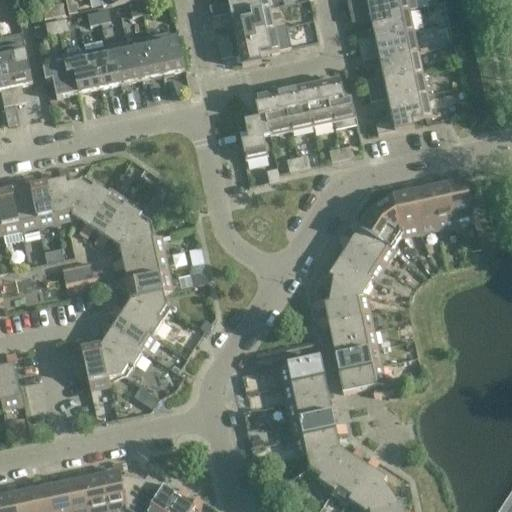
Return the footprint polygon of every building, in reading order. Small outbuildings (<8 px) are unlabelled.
[(95,0),(98,13),(142,3),(141,0),(95,0)] [(212,21),(231,17),(233,27),(252,22),(251,15),(270,11),(267,0),(247,0),(248,2),(228,6),(229,7),(221,8),(221,7),(210,10),(212,21)] [(406,0),(366,0),(347,4),(352,26),(371,22),(372,29),(392,25),(390,17),(409,13),(406,0)] [(153,17),(151,5),(140,7),(143,19),(153,17)] [(140,7),(130,10),(132,22),(143,19),(140,7)] [(63,8),(52,10),(55,22),(65,19),(63,8)] [(55,22),(52,10),(42,12),(44,24),(55,22)] [(252,22),(233,27),(237,48),(257,44),(255,37),(274,33),(270,11),(251,15),(252,22)] [(414,34),(409,13),(390,17),(392,25),(372,29),(374,40),(358,43),(360,53),(396,46),(395,38),(414,34)] [(98,17),(100,28),(111,26),(108,14),(98,17)] [(100,28),(98,17),(87,19),(90,30),(100,28)] [(68,35),(66,23),(56,26),(58,37),(68,35)] [(56,26),(45,28),(48,39),(58,37),(56,26)] [(257,44),(237,48),(242,70),(262,66),(260,59),(279,55),(274,33),(255,37),(257,44)] [(418,56),(414,34),(395,38),(396,46),(360,53),(362,64),(379,60),(381,71),(400,67),(399,60),(418,56)] [(7,73),(15,109),(25,107),(22,90),(33,88),(29,68),(22,37),(0,42),(0,72),(0,74),(7,73)] [(159,60),(163,80),(185,75),(181,55),(174,57),(169,38),(148,43),(152,62),(159,60)] [(219,52),(230,50),(228,39),(216,42),(219,52)] [(138,65),(142,84),(163,80),(159,60),(152,62),(148,43),(127,47),(131,66),(138,65)] [(117,69),(121,89),(142,84),(138,65),(131,66),(127,47),(106,52),(110,71),(117,69)] [(230,50),(219,52),(221,63),(233,60),(230,50)] [(96,74),(100,93),(121,89),(117,69),(110,71),(106,52),(85,56),(89,75),(96,74)] [(89,75),(85,56),(63,61),(68,80),(74,78),(79,98),(100,93),(96,74),(89,75)] [(400,67),(381,71),(384,82),(367,85),(369,96),(405,88),(403,81),(423,77),(418,56),(399,60),(400,67)] [(68,80),(63,61),(41,65),(46,85),(53,84),(57,102),(79,98),(74,78),(68,80)] [(0,94),(1,95),(4,111),(15,109),(7,73),(0,74),(0,72),(0,94)] [(427,98),(423,77),(403,81),(405,88),(369,96),(371,106),(388,103),(390,113),(409,109),(408,102),(427,98)] [(355,121),(351,101),(344,103),(340,84),(319,89),(323,107),(330,106),(334,126),(336,133),(357,129),(355,121)] [(323,107),(319,89),(298,93),(302,112),(309,110),(313,130),(334,126),(330,106),(323,107)] [(298,93),(277,98),(281,116),(288,115),(292,135),(313,130),(309,110),(302,112),(298,93)] [(281,116),(277,98),(255,102),(258,121),(266,119),(270,139),(292,135),(288,115),(281,116)] [(409,109),(390,113),(392,124),(376,128),(378,139),(414,131),(413,124),(432,120),(427,98),(408,102),(409,109)] [(239,134),(241,144),(245,164),(268,159),(264,141),(270,139),(266,119),(258,121),(244,124),(246,133),(239,134)] [(350,151),(340,153),(342,165),(353,162),(350,151)] [(342,165),(340,153),(329,155),(332,167),(342,165)] [(308,160),(297,162),(300,174),(311,172),(308,160)] [(300,174),(297,162),(287,164),(290,176),(300,174)] [(48,187),(57,230),(61,229),(60,224),(73,222),(67,188),(66,183),(70,182),(68,172),(59,174),(61,184),(52,186),(48,187)] [(280,185),(279,178),(278,173),(267,175),(269,187),(280,185)] [(467,175),(459,176),(461,187),(452,188),(448,189),(457,233),(461,232),(460,227),(474,224),(466,186),(469,185),(467,175)] [(30,190),(38,229),(52,226),(53,231),(57,230),(48,187),(52,186),(50,176),(41,178),(43,188),(34,190),(30,190)] [(450,178),(441,180),(443,190),(434,192),(430,193),(438,232),(452,229),(453,233),(457,233),(448,189),(452,188),(450,178)] [(26,191),(17,193),(12,194),(22,237),(26,236),(25,231),(38,229),(30,190),(34,190),(32,179),(24,181),(26,191)] [(432,182),(423,184),(425,194),(416,196),(412,197),(421,240),(426,239),(425,235),(438,232),(430,193),(434,192),(432,182)] [(18,238),(22,237),(12,194),(17,193),(15,183),(6,185),(8,195),(0,196),(0,221),(3,236),(16,233),(18,238)] [(80,237),(87,242),(93,234),(89,231),(113,194),(109,192),(107,196),(94,188),(91,193),(80,186),(67,188),(73,222),(86,228),(80,237)] [(414,186),(405,187),(407,198),(393,200),(394,206),(395,206),(403,239),(416,236),(417,241),(421,240),(412,197),(416,196),(414,186)] [(89,231),(93,234),(101,238),(104,241),(128,204),(124,201),(122,206),(111,198),(113,194),(89,231)] [(119,251),(153,244),(149,230),(139,223),(141,218),(129,210),(131,206),(128,204),(104,241),(101,238),(95,247),(99,250),(103,252),(108,243),(119,251)] [(360,233),(397,257),(399,253),(395,251),(403,239),(395,206),(394,206),(374,220),(370,217),(362,229),(360,233)] [(353,223),(349,231),(357,237),(352,244),(350,248),(383,270),(390,258),(394,261),(397,257),(360,233),(362,229),(353,223)] [(344,239),(339,246),(347,252),(339,264),(377,287),(380,284),(376,281),(383,270),(350,248),(352,244),(344,239)] [(153,244),(119,251),(123,264),(123,269),(162,260),(159,247),(164,246),(163,241),(153,244)] [(112,266),(114,275),(124,273),(126,282),(127,286),(170,277),(170,273),(165,274),(162,260),(123,269),(123,264),(112,266)] [(334,282),(332,294),(330,306),(330,307),(363,300),(371,288),(375,291),(377,287),(339,264),(329,279),(334,282)] [(90,266),(81,268),(83,278),(92,276),(92,275),(90,266)] [(83,278),(81,268),(72,270),(74,280),(83,278)] [(72,270),(62,272),(64,282),(74,280),(72,270)] [(92,275),(92,276),(94,285),(104,283),(102,273),(92,275)] [(83,278),(85,287),(94,285),(92,276),(83,278)] [(116,284),(118,293),(128,291),(130,303),(169,296),(168,289),(167,282),(171,281),(170,277),(127,286),(126,282),(116,284)] [(85,287),(83,278),(74,280),(76,289),(85,287)] [(74,280),(64,282),(66,291),(76,289),(74,280)] [(169,296),(130,303),(123,316),(115,311),(110,318),(119,323),(121,320),(158,343),(160,341),(156,338),(164,325),(160,322),(167,310),(164,298),(170,297),(169,296)] [(328,326),(372,317),(371,312),(366,313),(363,300),(330,307),(330,306),(325,307),(324,304),(314,306),(316,315),(326,313),(328,322),(328,326)] [(318,324),(318,328),(319,332),(329,330),(332,344),(371,335),(368,322),(373,321),(372,317),(328,326),(328,322),(318,324)] [(119,323),(114,331),(111,335),(149,359),(151,355),(147,352),(154,342),(158,344),(158,343),(121,320),(119,323)] [(109,383),(122,380),(129,369),(134,372),(142,359),(146,362),(149,359),(111,335),(114,331),(105,326),(100,333),(109,339),(101,350),(109,389),(110,388),(109,383)] [(371,335),(332,344),(336,361),(379,352),(378,348),(374,349),(371,335)] [(82,355),(92,397),(96,396),(95,392),(109,389),(101,350),(88,353),(85,343),(77,345),(79,356),(82,355)] [(314,357),(312,347),(303,349),(305,359),(314,357)] [(305,359),(303,349),(293,351),(295,361),(305,359)] [(295,361),(293,351),(284,353),(286,362),(295,361)] [(336,361),(336,362),(339,379),(379,370),(376,357),(380,356),(379,352),(336,361)] [(286,362),(284,353),(275,355),(277,364),(286,362)] [(277,364),(275,355),(266,357),(268,366),(277,364)] [(268,366),(266,357),(256,359),(258,368),(268,366)] [(0,371),(0,393),(4,411),(18,408),(19,413),(24,412),(14,369),(18,368),(15,358),(7,360),(9,370),(0,371)] [(283,371),(287,390),(326,381),(322,363),(283,371)] [(379,370),(339,379),(343,398),(373,391),(375,401),(384,399),(382,389),(382,388),(387,387),(386,383),(382,384),(379,370)] [(287,390),(290,408),(330,399),(326,381),(287,390)] [(382,389),(384,399),(394,397),(392,387),(382,389)] [(159,404),(150,398),(144,407),(153,413),(159,404)] [(290,408),(294,425),(333,417),(330,399),(290,408)] [(294,425),(298,443),(337,434),(338,439),(348,436),(346,428),(336,430),(333,417),(294,425)] [(24,422),(8,425),(12,446),(28,442),(24,422)] [(298,443),(302,460),(341,452),(338,439),(337,434),(298,443)] [(356,462),(360,465),(365,456),(358,451),(352,460),(341,452),(302,460),(302,461),(308,460),(310,473),(321,480),(318,485),(335,496),(356,462)] [(349,505),(371,472),(375,475),(380,466),(373,461),(367,470),(360,465),(356,462),(335,496),(349,505)] [(127,511),(121,482),(122,482),(121,477),(124,476),(122,466),(113,468),(114,472),(105,473),(106,480),(102,481),(108,511),(127,511)] [(104,469),(95,471),(97,482),(89,484),(84,485),(90,511),(108,511),(102,481),(106,480),(105,473),(104,469)] [(349,505),(360,511),(376,511),(398,507),(384,487),(387,482),(375,475),(371,472),(349,505)] [(86,473),(82,474),(78,475),(80,485),(71,487),(67,488),(71,511),(90,511),(84,485),(89,484),(86,473)] [(71,487),(69,477),(60,479),(62,489),(53,491),(49,492),(53,511),(71,511),(67,488),(71,487)] [(53,511),(49,492),(53,491),(51,481),(42,483),(45,493),(36,495),(31,496),(34,511),(53,511)] [(151,511),(165,492),(149,482),(146,486),(122,482),(121,482),(127,511),(151,511)] [(27,497),(18,498),(14,499),(16,511),(34,511),(31,496),(36,495),(34,485),(25,486),(27,497)] [(16,511),(14,499),(18,498),(16,488),(7,490),(10,500),(0,502),(0,511),(16,511)] [(165,492),(151,511),(172,511),(179,502),(183,505),(189,496),(181,491),(176,499),(165,492)] [(199,511),(203,506),(196,501),(190,509),(183,505),(179,502),(172,511),(199,511)]
